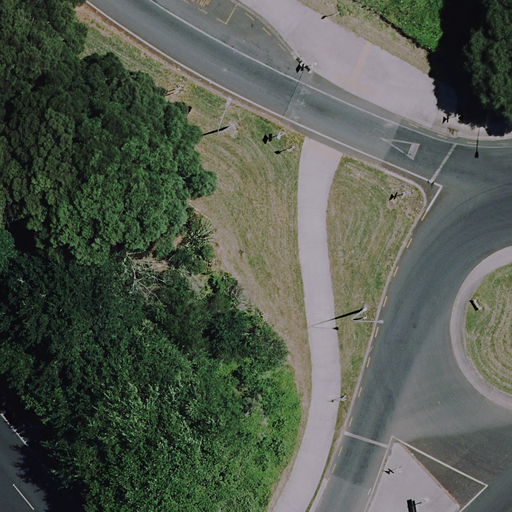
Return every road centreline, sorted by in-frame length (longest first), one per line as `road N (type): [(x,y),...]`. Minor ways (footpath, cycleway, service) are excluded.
road 1 (motorway): [(146,0),(271,81),(498,208)]
road 2 (primary): [(424,355),(420,319),(443,252),(498,208)]
road 3 (primary): [(342,511),(424,355)]
road 4 (primary): [(511,444),(460,415),(424,355)]
